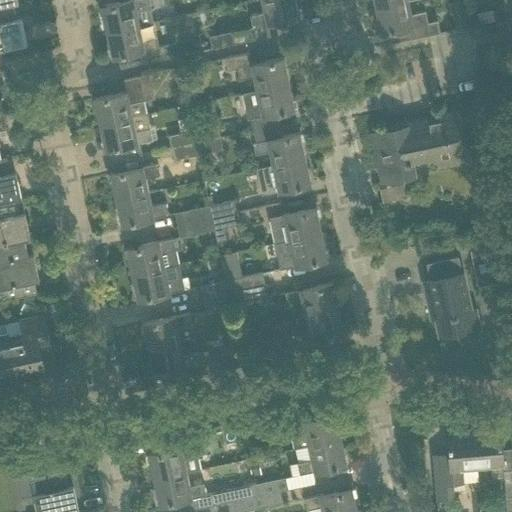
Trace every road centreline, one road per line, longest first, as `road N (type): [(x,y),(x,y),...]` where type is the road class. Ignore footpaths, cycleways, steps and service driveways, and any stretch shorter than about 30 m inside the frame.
road 1 (residential): [(117,406),(47,122),(56,77),(78,64),(84,46),(74,0)]
road 2 (residential): [(396,375),(334,104)]
road 3 (residential): [(117,406),(310,377),(361,377)]
road 4 (residential): [(392,511),(361,377)]
road 5 (residential): [(334,104),(463,76)]
